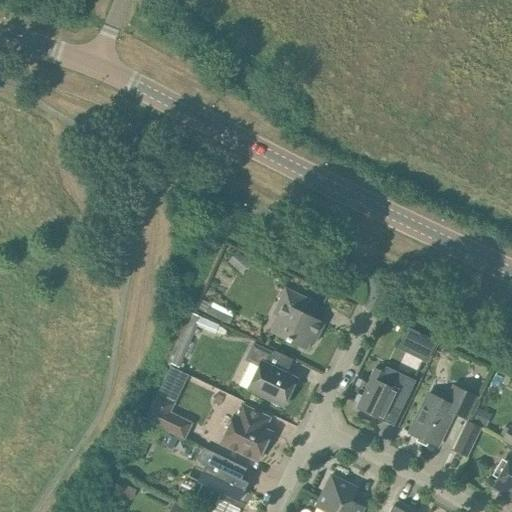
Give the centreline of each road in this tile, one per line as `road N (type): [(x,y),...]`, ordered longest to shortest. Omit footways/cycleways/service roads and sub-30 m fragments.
road 1 (tertiary): [(511,273),(95,65),(0,31)]
road 2 (residential): [(480,511),(314,427)]
